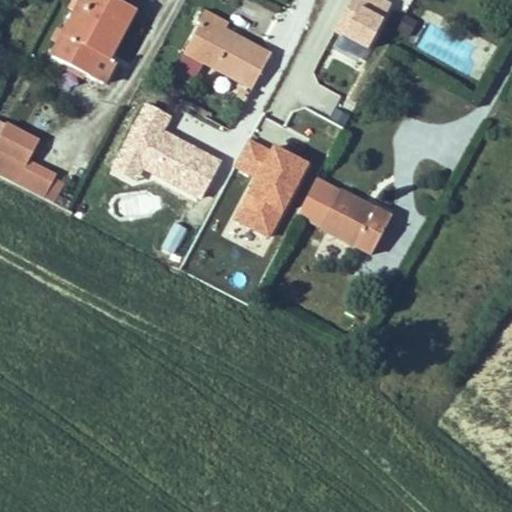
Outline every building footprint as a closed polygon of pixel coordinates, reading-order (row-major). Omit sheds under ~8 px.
[(134,14),(108,0),(81,0),(48,61),(83,80),(95,59),(106,65),(134,14)] [(393,2),(389,0),(351,0),(336,30),(369,47),(393,2)] [(211,10),(204,23),(229,35),(236,23),(211,10)] [(229,35),(204,23),(185,58),(204,68),(254,94),(272,58),(229,35)] [(204,68),(185,58),(174,80),(193,89),(204,68)] [(106,65),(95,59),(83,80),(101,90),(113,69),(106,65)] [(0,123),(0,179),(46,203),(56,183),(58,179),(31,166),(42,145),(0,123)] [(310,163),(275,146),(273,149),(248,137),(232,168),(256,180),(236,221),(272,239),(310,163)] [(56,183),(46,203),(55,208),(65,187),(56,183)] [(391,219),(341,194),(321,233),(371,258),(391,219)]
